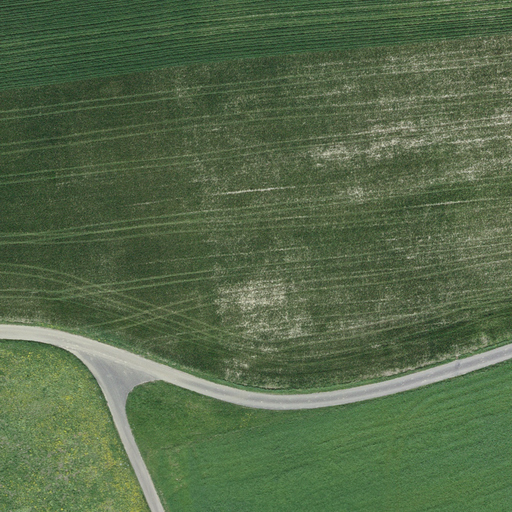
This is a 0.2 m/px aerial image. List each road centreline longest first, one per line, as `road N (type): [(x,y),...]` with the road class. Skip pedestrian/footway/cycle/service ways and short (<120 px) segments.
road 1 (unclassified): [(511,347),(333,400),(262,402),(26,332),(0,332)]
road 2 (track): [(110,356),(114,401),(159,511)]
